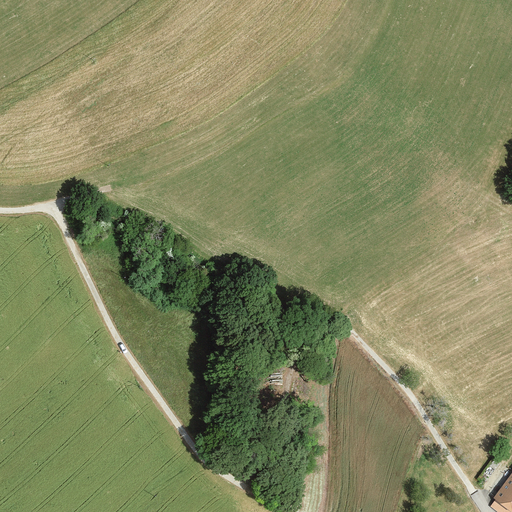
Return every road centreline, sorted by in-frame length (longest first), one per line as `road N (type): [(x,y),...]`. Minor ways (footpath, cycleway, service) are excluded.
road 1 (track): [(58,214),(298,282),(416,402),(491,511)]
road 2 (track): [(53,203),(136,367),(194,447),(247,488)]
